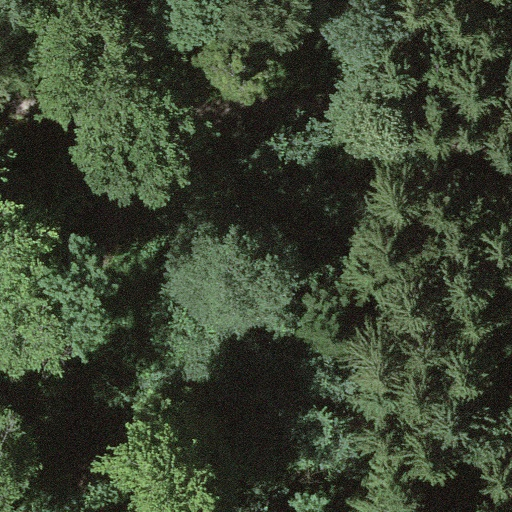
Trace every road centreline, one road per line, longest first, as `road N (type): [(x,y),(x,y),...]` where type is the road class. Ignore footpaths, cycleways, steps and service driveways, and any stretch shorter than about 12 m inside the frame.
road 1 (track): [(0,89),(128,120),(348,104),(511,148)]
road 2 (track): [(128,120),(71,409),(91,511)]
